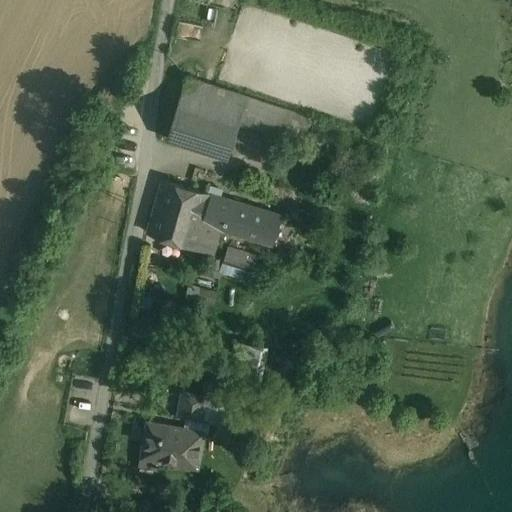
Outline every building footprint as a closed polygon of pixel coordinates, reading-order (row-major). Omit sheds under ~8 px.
[(186,76),(167,137),(228,156),(239,123),(248,96),(186,76)] [(310,116),(248,96),(239,123),(301,143),(310,116)] [(264,210),(162,179),(147,230),(214,250),(221,227),(272,242),(281,215),(264,210)] [(231,243),(221,270),(252,281),(262,253),(231,243)] [(201,393),(183,390),(179,415),(203,419),(207,395),(201,393)] [(149,419),(144,445),(158,448),(156,458),(161,459),(199,466),(205,430),(149,419)] [(158,448),(144,445),(141,464),(159,467),(161,459),(156,458),(158,448)]
